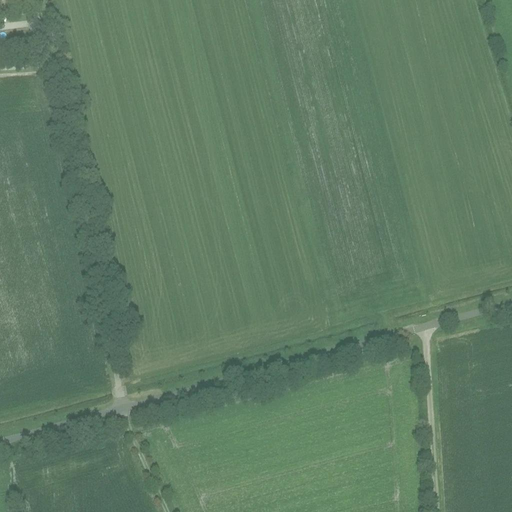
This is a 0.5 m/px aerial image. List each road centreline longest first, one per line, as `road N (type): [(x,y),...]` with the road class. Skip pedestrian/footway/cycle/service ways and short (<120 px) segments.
road 1 (track): [(165,511),(118,407),(50,63),(2,66)]
road 2 (residential): [(0,439),(425,326)]
road 3 (residential): [(436,511),(425,326)]
